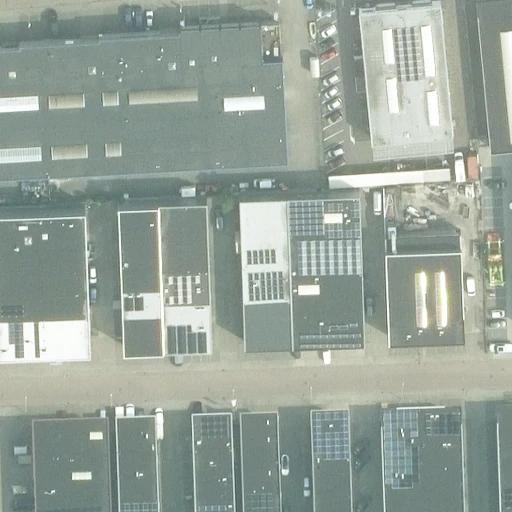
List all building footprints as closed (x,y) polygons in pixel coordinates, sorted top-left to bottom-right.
[(362,56),(353,57),(355,75),(356,89),(365,88),(370,138),(451,130),(439,0),(424,0),(358,6),(362,56)] [(511,0),(475,0),(489,147),(511,144),(511,0)] [(0,173),(287,157),(281,55),(262,56),(260,21),(177,26),(177,28),(98,33),(98,36),(18,40),(18,43),(0,43),(0,173)] [(356,171),(328,173),(329,186),(357,184),(356,171)] [(358,188),(286,191),(238,192),(243,342),(363,338),(358,188)] [(122,347),(210,344),(205,196),(157,197),(157,198),(117,200),(122,347)] [(0,351),(89,348),(84,205),(0,208),(0,351)] [(463,335),(460,229),(383,232),(387,338),(463,335)] [(497,511),(511,511),(511,417),(495,418),(497,511)] [(463,511),(460,420),(379,423),(381,511),(463,511)] [(312,511),(350,511),(347,423),(309,425),(312,511)] [(241,511),(279,511),(276,426),(238,427),(241,511)] [(190,429),(193,511),(232,511),(230,427),(190,429)] [(157,511),(154,430),(114,431),(116,511),(157,511)] [(33,511),(109,511),(107,432),(31,435),(33,511)]
